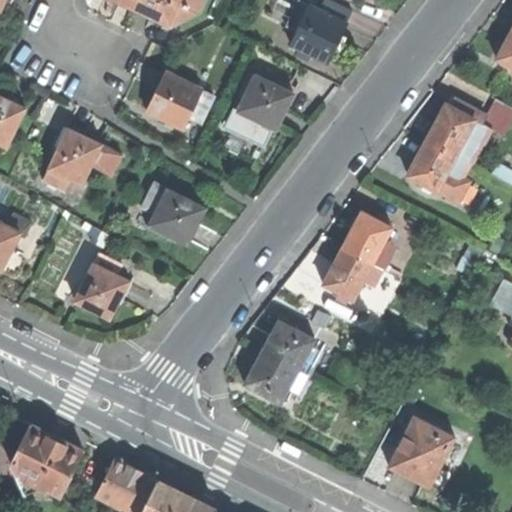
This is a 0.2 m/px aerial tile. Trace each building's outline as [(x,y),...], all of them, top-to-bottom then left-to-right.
[(0,0),(0,11),(6,14),(9,7),(10,8),(13,0),(0,0)] [(135,8),(139,0),(118,0),(122,2),(135,8)] [(166,23),(166,22),(173,7),(176,8),(179,0),(139,0),(135,8),(154,17),(166,23)] [(173,7),(166,22),(168,23),(168,24),(173,26),(201,12),(206,0),(179,0),(176,8),(173,7)] [(311,54),(328,62),(337,44),(348,23),(346,22),(319,9),(300,0),(299,0),(290,20),(300,24),(290,44),(298,48),(311,54)] [(331,0),(323,0),(319,9),(346,22),(352,10),(331,0)] [(511,30),(507,39),(498,56),(511,63),(511,30)] [(308,59),(311,54),(298,48),(295,53),(308,59)] [(164,75),(147,110),(165,118),(185,128),(194,109),(205,115),(215,95),(204,89),(166,70),(164,75)] [(239,110),(237,113),(258,123),(261,118),(278,126),(284,112),(293,95),(292,95),(293,93),(284,88),(276,84),(255,74),(239,110)] [(0,141),(8,145),(25,107),(21,105),(7,99),(4,98),(0,95),(0,141)] [(455,96),(450,105),(475,118),(483,123),(488,113),(455,96)] [(488,113),(483,123),(490,126),(504,133),(511,118),(511,106),(496,98),(488,113)] [(427,139),(456,154),(475,118),(450,105),(446,103),(437,120),(427,139)] [(281,128),(278,126),(261,118),(258,123),(237,113),(239,110),(234,108),(223,128),(272,150),(281,128)] [(475,118),(456,154),(447,171),(462,179),(469,165),(490,126),(483,123),(475,118)] [(111,174),(122,155),(98,142),(83,135),(68,128),(44,179),(59,186),(65,174),(83,183),(92,164),(97,167),(111,174)] [(447,171),(456,154),(427,139),(417,157),(408,175),(437,191),(447,171)] [(469,183),(462,179),(447,171),(437,191),(459,202),(461,200),(468,185),(469,183)] [(160,205),(168,189),(155,183),(147,199),(160,205)] [(479,190),(468,185),(461,200),(471,205),(479,190)] [(205,208),(168,189),(160,205),(149,227),(169,237),(172,232),(189,240),(197,224),(205,208)] [(372,263),(381,247),(392,227),(386,224),(378,220),(362,211),(353,229),(343,248),(372,263)] [(15,213),(9,225),(21,232),(20,232),(25,235),(31,222),(15,213)] [(381,214),(378,220),(386,224),(389,219),(381,214)] [(0,268),(2,269),(12,250),(20,232),(21,232),(9,225),(0,221),(0,268)] [(509,242),(495,235),(487,248),(501,256),(509,242)] [(470,243),(463,256),(476,263),(483,250),(470,243)] [(381,247),(372,263),(382,269),(391,252),(381,247)] [(364,279),(372,263),(343,248),(333,266),(324,283),(354,299),(364,279)] [(25,256),(12,250),(2,269),(15,276),(25,256)] [(100,252),(94,263),(111,272),(117,261),(100,252)] [(476,263),(463,256),(456,269),(469,276),(476,263)] [(111,272),(94,263),(80,289),(75,300),(80,302),(107,316),(116,300),(121,303),(131,282),(111,272)] [(372,263),(364,279),(374,285),(382,269),(372,263)] [(491,304),(511,314),(511,283),(504,279),(494,298),(491,304)] [(263,352),(299,371),(314,344),(316,340),(297,330),(295,332),(279,323),(272,336),(263,352)] [(314,344),(299,371),(309,377),(314,368),(324,349),(314,344)] [(254,368),(246,384),(281,403),(299,371),(263,352),(254,368)] [(0,443),(0,455),(12,463),(30,424),(14,415),(0,443)] [(431,484),(438,469),(455,436),(415,416),(390,465),(411,475),(430,485),(431,484)] [(44,488),(62,495),(84,451),(54,436),(30,424),(12,463),(26,494),(44,488)] [(290,456),(294,449),(279,441),(276,439),(274,442),(272,446),(290,456)] [(97,494),(132,511),(142,511),(158,481),(135,469),(115,459),(97,494)] [(448,474),(438,469),(431,484),(440,489),(448,474)] [(216,511),(218,510),(186,495),(158,481),(142,511),(216,511)]
